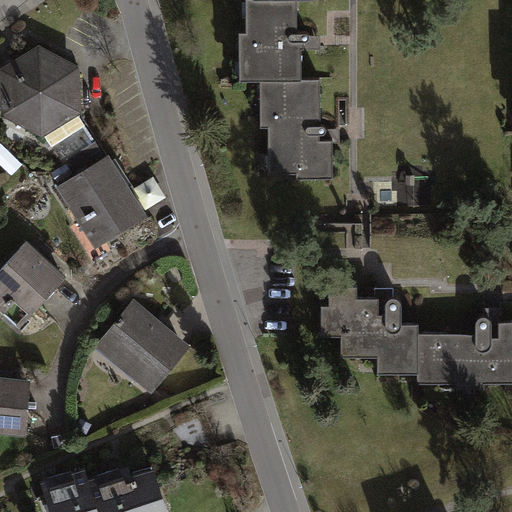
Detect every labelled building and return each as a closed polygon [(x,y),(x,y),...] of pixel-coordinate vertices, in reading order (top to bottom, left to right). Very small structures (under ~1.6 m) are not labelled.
[(246,0),(247,28),(239,28),(240,79),(261,79),(261,124),(272,124),(272,170),(299,170),(299,176),(334,176),(334,137),(320,137),(320,76),(303,76),(303,46),(305,46),(305,27),(298,27),(297,0),(246,0)] [(39,43),(0,67),(0,86),(2,116),(44,135),(60,161),(96,138),(79,113),(81,111),(79,65),(39,43)] [(96,138),(60,161),(70,176),(56,186),(95,248),(148,214),(108,152),(106,154),(96,138)] [(431,205),(432,182),(399,181),(399,204),(431,205)] [(27,240),(0,269),(0,309),(18,326),(66,275),(27,240)] [(357,286),(330,286),(330,304),(322,304),(323,335),(341,335),(342,357),(377,357),(377,374),(417,373),(418,382),(458,382),(458,388),(487,388),(487,382),(511,381),(511,320),(478,321),(478,331),(419,332),(419,322),(404,322),(403,312),(380,312),(380,296),(357,297),(357,286)] [(132,301),(104,338),(126,356),(120,363),(152,389),(185,348),(168,335),(171,332),(132,301)] [(28,381),(0,379),(0,430),(24,432),(28,381)] [(85,466),(40,480),(50,511),(169,511),(154,465),(132,472),(129,464),(89,477),(85,466)]
